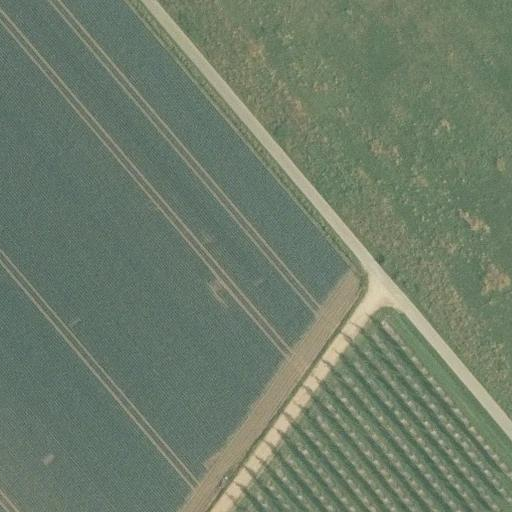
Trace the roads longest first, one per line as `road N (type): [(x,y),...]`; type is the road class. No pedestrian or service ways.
road 1 (track): [(511,434),(145,0)]
road 2 (track): [(217,511),(382,281)]
